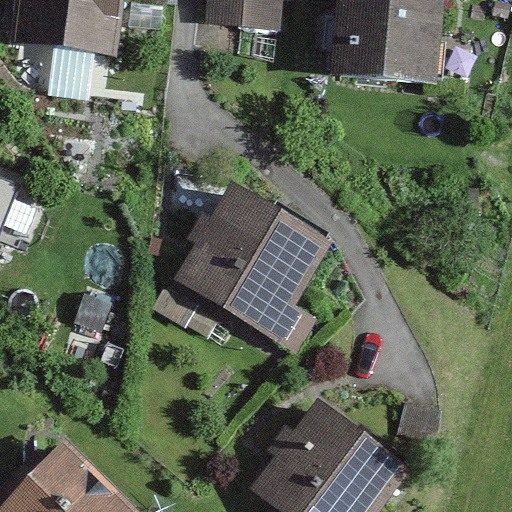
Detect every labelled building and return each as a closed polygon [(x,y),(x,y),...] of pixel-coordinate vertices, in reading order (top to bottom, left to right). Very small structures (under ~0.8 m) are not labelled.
[(132,0),(11,0),(6,59),(126,70),(132,0)] [(289,0),(207,0),(206,41),(288,44),(289,0)] [(439,0),(335,0),(333,87),(437,89),(439,0)] [(228,186),(168,287),(295,362),(313,331),(288,315),(329,246),(228,186)] [(377,511),(404,473),(310,409),(248,498),(269,511),(377,511)] [(0,489),(0,511),(142,511),(66,429),(0,489)]
